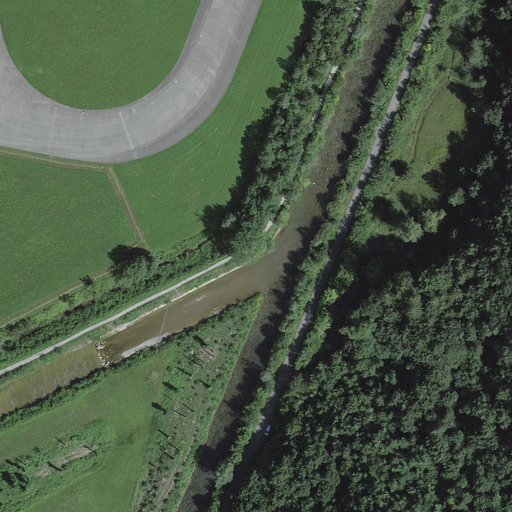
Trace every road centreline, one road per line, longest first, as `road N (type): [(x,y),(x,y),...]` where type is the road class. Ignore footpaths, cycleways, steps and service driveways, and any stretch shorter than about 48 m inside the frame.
road 1 (unclassified): [(226,511),(432,0)]
road 2 (track): [(0,372),(259,236),(274,217),(360,0)]
